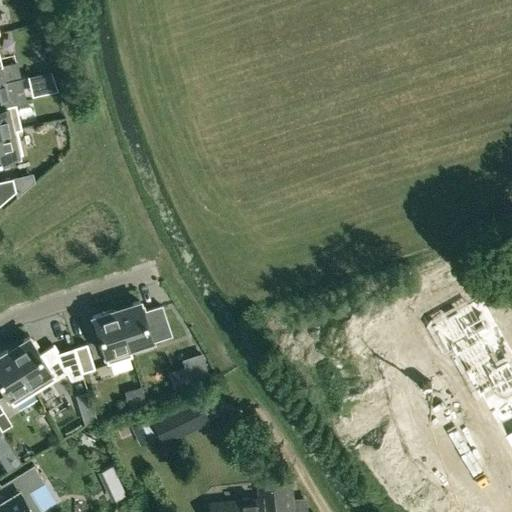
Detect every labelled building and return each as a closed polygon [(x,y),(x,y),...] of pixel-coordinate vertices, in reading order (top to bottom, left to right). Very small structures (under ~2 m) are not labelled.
[(16,61),(0,64),(0,81),(20,77),(16,61)] [(20,77),(0,81),(0,106),(15,103),(16,105),(26,103),(20,77)] [(0,106),(0,132),(16,128),(16,129),(21,128),(21,127),(16,105),(15,103),(0,106)] [(16,128),(0,132),(0,157),(22,153),(16,129),(16,128)] [(12,177),(0,179),(0,203),(15,190),(12,177)] [(139,300),(115,308),(128,346),(129,346),(152,339),(170,333),(161,304),(145,309),(143,304),(141,305),(139,300)] [(474,301),(433,324),(447,349),(453,345),(457,352),(460,350),(469,368),(467,369),(480,392),(498,382),(503,391),(511,386),(511,368),(507,360),(498,366),(486,345),(488,343),(484,336),(481,337),(478,332),(488,326),(474,301)] [(115,308),(92,316),(107,363),(131,355),(132,355),(129,346),(128,346),(115,308)] [(29,336),(8,349),(34,391),(55,378),(29,336)] [(86,342),(73,346),(81,371),(94,367),(86,342)] [(70,379),(82,375),(73,347),(54,353),(70,379)] [(34,391),(8,349),(0,353),(0,384),(12,404),(34,391)] [(203,352),(180,359),(189,385),(211,379),(203,352)] [(163,441),(207,419),(197,398),(152,419),(163,441)] [(93,410),(82,414),(84,421),(96,418),(93,410)] [(148,419),(133,426),(139,439),(154,432),(148,419)] [(0,483),(0,484),(7,495),(0,499),(0,511),(37,511),(41,510),(29,490),(44,481),(33,463),(0,483)] [(401,470),(409,489),(404,491),(410,505),(432,496),(419,463),(401,470)] [(97,472),(110,500),(126,494),(111,464),(97,472)] [(293,511),(290,478),(256,481),(258,499),(212,504),(212,511),(293,511)]
